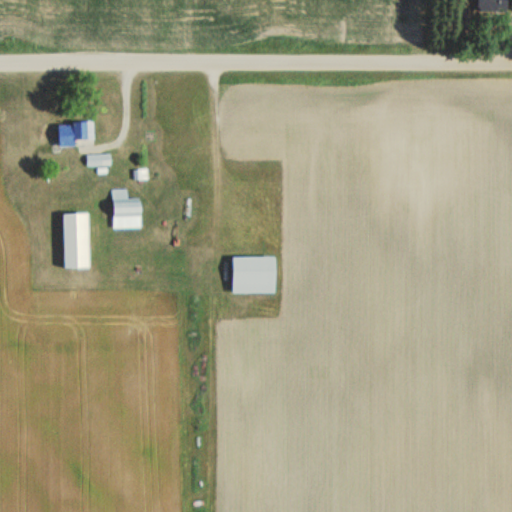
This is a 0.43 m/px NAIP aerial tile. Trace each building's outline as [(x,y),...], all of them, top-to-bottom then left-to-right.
[(507,9),(506,0),(476,0),(476,9),(507,9)] [(91,145),(91,123),(57,123),(57,146),(91,145)] [(109,166),(109,156),(86,156),(86,166),(109,166)] [(126,189),(111,189),(111,229),(139,229),(139,198),(126,198),(126,189)] [(87,214),(62,214),(62,269),(87,269),(87,214)] [(273,258),(230,258),(230,294),(273,294),(273,258)]
